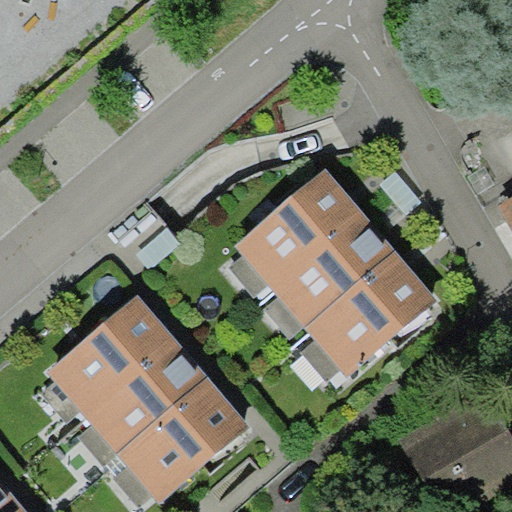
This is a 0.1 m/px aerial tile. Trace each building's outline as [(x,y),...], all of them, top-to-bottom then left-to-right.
[(435,299),(325,170),(235,246),(345,375),(435,299)] [(511,198),(493,209),(511,242),(511,198)] [(249,427),(139,298),(49,374),(159,503),(249,427)] [(429,430),(400,445),(434,511),(441,511),(511,475),(511,452),(481,391),(427,418),(429,430)] [(28,511),(0,478),(0,511),(28,511)]
